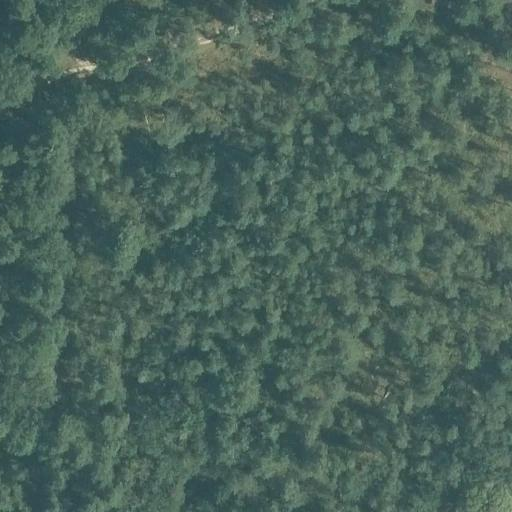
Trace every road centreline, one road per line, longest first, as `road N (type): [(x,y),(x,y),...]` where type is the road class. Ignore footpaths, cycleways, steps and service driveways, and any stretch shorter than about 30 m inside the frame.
road 1 (track): [(1,102),(320,0)]
road 2 (track): [(0,116),(107,0)]
